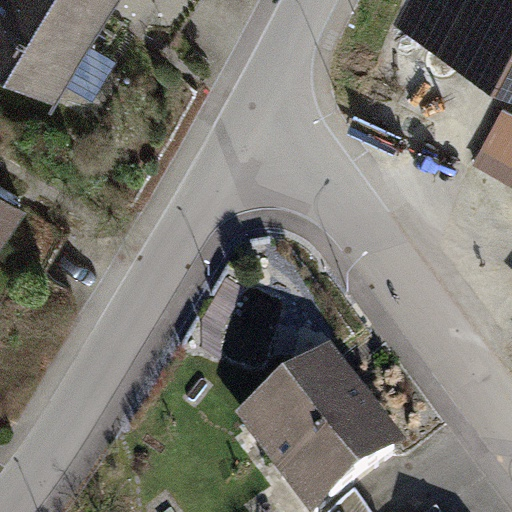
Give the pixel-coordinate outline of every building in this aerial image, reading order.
[(106,0),(0,0),(0,72),(47,100),(106,0)] [(511,0),(393,0),(388,11),(511,78),(511,0)] [(468,163),(511,186),(511,118),(496,110),(468,163)] [(0,238),(21,203),(0,190),(0,238)] [(329,355),(234,425),(298,511),(318,511),(347,491),(401,451),(329,355)] [(363,511),(347,491),(318,511),(432,511),(430,511),(363,511)]
